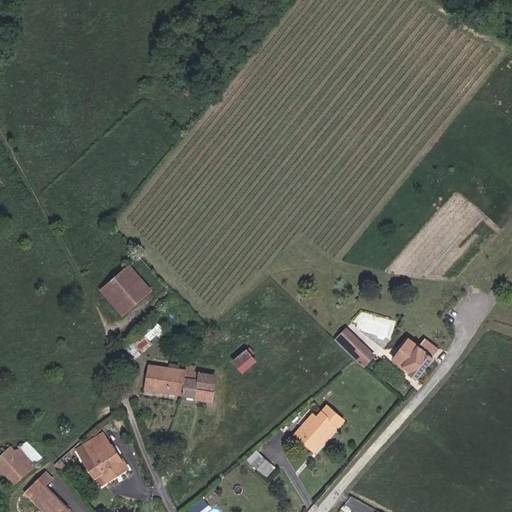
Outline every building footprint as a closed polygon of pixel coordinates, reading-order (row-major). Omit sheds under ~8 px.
[(129,266),(101,290),(117,310),(113,314),(118,320),(150,292),(129,266)] [(337,341),(344,347),(349,342),(364,357),(359,362),(365,367),(376,356),(349,329),(337,341)] [(132,343),(136,348),(143,341),(146,345),(150,341),(143,333),(132,343)] [(417,379),(434,356),(420,345),(418,346),(410,339),(396,358),(411,371),(409,373),(417,379)] [(423,340),(420,345),(434,356),(437,352),(423,340)] [(143,341),(136,348),(139,351),(146,345),(143,341)] [(349,342),(344,347),(357,360),(359,362),(364,357),(349,342)] [(248,351),(243,354),(253,364),(256,360),(248,351)] [(244,372),(253,364),(243,354),(235,362),(244,372)] [(190,367),(180,366),(179,371),(169,369),(170,364),(171,360),(160,358),(158,367),(150,365),(146,389),(185,397),(190,367)] [(190,367),(185,397),(188,397),(186,403),(196,405),(197,399),(202,373),(198,373),(199,367),(190,365),(190,367)] [(204,373),(202,373),(197,399),(212,402),(215,392),(212,392),(214,384),(219,384),(220,377),(210,376),(212,367),(205,366),(204,373)] [(344,415),(324,399),(299,429),(305,434),(303,436),(312,445),(329,425),(331,427),(336,421),(338,422),(344,415)] [(261,417),(256,412),(249,416),(243,410),(204,448),(216,461),(261,417)] [(315,447),(331,427),(329,425),(312,445),(315,447)] [(104,436),(87,447),(90,453),(108,442),(104,436)] [(46,459),(54,452),(44,439),(37,446),(46,459)] [(79,451),(96,479),(103,474),(108,482),(127,471),(113,446),(111,447),(108,442),(90,453),(87,447),(79,451)] [(7,463),(16,455),(17,454),(13,450),(3,457),(7,463)] [(271,459),(261,451),(253,461),(263,470),(271,459)] [(23,464),(16,455),(7,463),(1,468),(16,485),(30,472),(23,464)] [(53,482),(45,474),(38,480),(47,489),(53,482)] [(101,487),(108,482),(103,474),(96,479),(101,487)] [(38,480),(25,493),(39,508),(42,511),(59,511),(64,508),(47,489),(38,480)] [(190,511),(199,511),(210,503),(205,496),(188,510),(190,511)]
